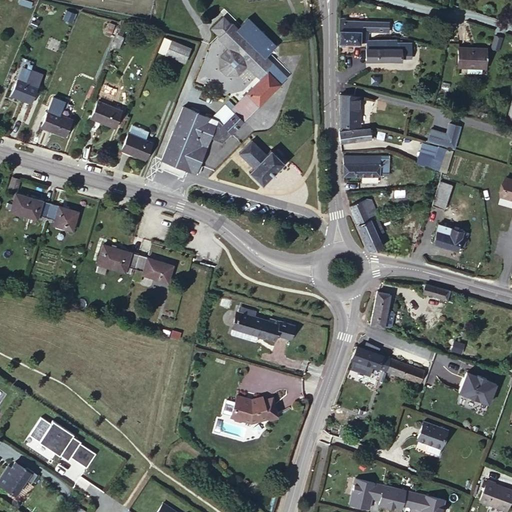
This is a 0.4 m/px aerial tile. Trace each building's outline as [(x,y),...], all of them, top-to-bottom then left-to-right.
[(240,0),(245,10),(262,3),(260,0),(261,0),(240,0)] [(260,57),(264,54),(267,56),(273,50),(248,20),(239,26),(241,29),(238,31),(231,24),(230,24),(223,17),(211,27),(217,35),(216,37),(226,48),(216,56),(213,68),(219,74),(231,74),(240,65),(243,68),(253,81),(226,107),(221,102),(204,119),(208,123),(219,134),(234,122),(228,115),(240,104),(245,110),(251,106),(252,107),(281,82),(260,57)] [(350,17),(340,18),(338,31),(339,46),(367,45),(369,45),(374,45),(374,40),(374,35),(374,29),(374,22),(349,22),(350,17)] [(391,22),(374,22),(374,29),(374,35),(392,35),(391,22)] [(279,40),(278,57),(305,57),(306,40),(279,40)] [(376,54),(376,62),(416,60),(414,40),(401,40),(401,44),(381,44),(381,54),(376,54)] [(374,45),(369,45),(370,54),(376,54),(381,54),(381,44),(374,45)] [(454,68),(489,68),(487,48),(476,48),(476,55),(465,54),(465,48),(454,47),(454,68)] [(159,69),(167,53),(160,49),(152,66),(159,69)] [(186,63),(167,53),(159,69),(177,79),(186,63)] [(27,113),(33,96),(16,89),(9,106),(27,113)] [(352,95),(340,95),(340,125),(352,125),(352,124),(360,124),(360,96),(352,95)] [(228,115),(234,122),(252,107),(251,106),(245,110),(240,104),(228,115)] [(163,158),(188,170),(202,139),(208,123),(204,119),(203,120),(182,112),(163,158)] [(108,139),(113,125),(90,116),(85,131),(108,139)] [(63,130),(39,121),(34,137),(56,147),(63,130)] [(455,147),(461,126),(450,122),(447,133),(431,128),(428,140),(455,147)] [(208,123),(202,139),(210,142),(219,134),(208,123)] [(375,126),(339,131),(341,143),(367,139),(367,136),(376,135),(375,126)] [(126,139),(116,165),(137,174),(145,154),(138,150),(141,146),(126,139)] [(260,188),(284,164),(271,152),(266,156),(251,142),(248,145),(243,141),(241,144),(236,141),(233,143),(237,147),(234,150),(239,155),(237,158),(251,172),(248,176),(260,188)] [(421,141),(415,163),(446,172),(452,150),(421,141)] [(379,172),(387,172),(388,155),(344,154),(344,174),(379,175),(379,172)] [(511,185),(501,183),(495,201),(511,205),(511,185)] [(432,210),(445,215),(453,190),(440,185),(432,210)] [(403,189),(388,192),(389,198),(404,196),(403,189)] [(25,215),(29,203),(3,194),(0,203),(0,213),(23,221),(25,215)] [(34,218),(38,205),(29,203),(25,215),(34,218)] [(369,245),(380,240),(377,232),(380,229),(365,204),(352,212),(369,245)] [(47,208),(38,205),(34,218),(42,221),(47,208)] [(66,214),(47,208),(42,221),(41,226),(60,233),(66,214)] [(428,244),(449,251),(450,247),(458,250),(462,238),(433,228),(428,244)] [(121,274),(126,261),(92,249),(87,267),(112,277),(114,272),(121,274)] [(159,272),(126,261),(121,274),(129,276),(128,280),(155,288),(159,272)] [(447,311),(451,300),(430,293),(428,304),(447,311)] [(366,323),(379,328),(384,329),(387,328),(390,321),(391,317),(391,314),(384,310),(388,298),(374,294),(366,323)] [(223,334),(258,346),(258,343),(276,345),(280,329),(257,322),(256,327),(227,320),(223,334)] [(247,346),(239,343),(222,337),(219,349),(236,355),(243,358),(247,346)] [(453,341),(450,351),(460,354),(463,344),(453,341)] [(359,343),(357,352),(370,356),(372,348),(359,343)] [(357,352),(349,349),(344,363),(348,364),(367,370),(453,399),(456,388),(370,356),(357,352)] [(447,373),(470,381),(473,371),(450,363),(447,373)] [(367,370),(348,364),(347,371),(365,377),(367,370)] [(365,377),(347,371),(346,372),(364,379),(365,377)] [(500,420),(511,423),(511,399),(505,398),(500,420)] [(220,410),(216,423),(215,424),(219,426),(219,428),(226,430),(227,428),(236,431),(252,426),(254,428),(262,427),(258,407),(249,409),(248,406),(237,408),(222,404),(220,410)] [(208,420),(216,423),(220,410),(212,407),(208,420)] [(405,436),(417,441),(430,446),(436,431),(413,420),(405,436)] [(44,435),(35,428),(23,446),(33,452),(34,451),(44,458),(43,460),(53,467),(55,463),(63,469),(79,480),(89,466),(73,455),(74,454),(65,448),(67,446),(46,432),(44,435)] [(430,446),(417,441),(415,449),(427,454),(430,446)] [(55,463),(53,467),(61,472),(63,469),(55,463)] [(0,499),(8,505),(18,491),(23,495),(30,485),(19,478),(18,480),(8,472),(3,479),(0,477),(0,499)] [(467,499),(494,510),(500,490),(484,484),(484,481),(475,478),(467,499)] [(342,503),(359,507),(361,498),(370,500),(369,503),(391,509),(392,502),(408,507),(407,511),(427,511),(430,499),(413,494),(412,496),(394,491),(394,490),(374,485),(373,486),(364,485),(365,483),(348,479),(342,503)]
